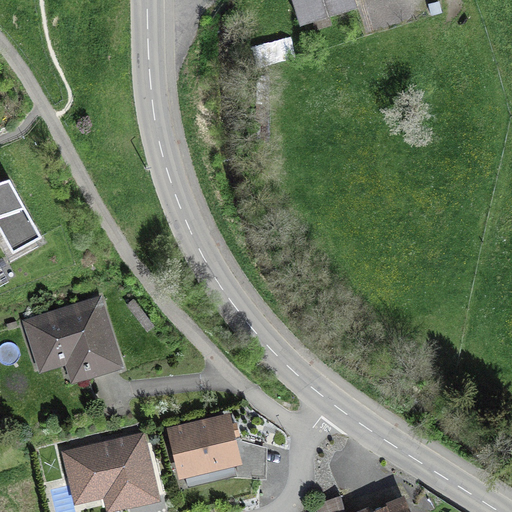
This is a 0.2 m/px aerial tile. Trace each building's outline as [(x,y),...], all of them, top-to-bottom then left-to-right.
[(290,0),(300,31),(358,13),(354,0),(290,0)] [(444,14),(440,2),(429,5),(432,17),(444,14)] [(9,183),(0,185),(0,234),(13,257),(42,241),(9,183)] [(39,375),(58,369),(63,386),(70,384),(71,386),(124,371),(102,296),(23,320),(39,375)] [(135,300),(126,306),(148,334),(156,328),(135,300)] [(9,332),(20,328),(18,320),(6,324),(9,332)] [(230,416),(167,430),(179,483),(186,481),(187,490),(236,479),(234,471),(242,469),(236,440),(240,439),(237,424),(233,425),(230,416)] [(103,501),(105,511),(126,511),(161,504),(145,432),(60,451),(68,486),(73,508),(103,501)] [(413,511),(404,489),(383,498),(384,500),(373,505),(371,500),(348,510),(341,492),(315,502),(318,511),(413,511)]
